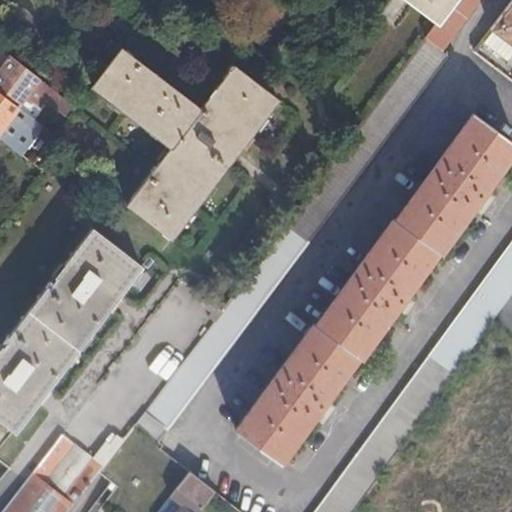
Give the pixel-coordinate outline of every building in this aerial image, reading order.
[(442,51),(479,0),(451,0),(436,21),(338,152),(339,153),(222,310),(214,320),(134,424),(158,442),(449,55),(442,51)] [(234,0),(225,14),(238,22),(252,0),(234,0)] [(407,0),(436,21),(451,0),(407,0)] [(511,0),(473,50),(511,79),(511,0)] [(101,52),(110,59),(120,47),(110,39),(101,52)] [(201,108),(120,48),(92,85),(173,146),(130,205),(174,238),(278,97),(231,62),(226,69),(228,71),(201,108)] [(0,92),(16,106),(23,96),(36,107),(50,88),(8,55),(1,65),(0,63),(0,92)] [(0,138),(21,154),(42,126),(16,106),(0,92),(0,138)] [(482,193),(511,151),(511,142),(472,114),(395,220),(393,219),(315,325),(313,324),(235,430),(279,462),(313,415),(315,416),(323,404),(322,403),(356,356),(359,357),(393,310),(394,311),(403,299),(402,298),(436,251),(438,252),(473,205),(474,206),(483,194),(482,193)] [(0,344),(0,420),(13,430),(137,265),(88,228),(0,344)] [(511,240),(313,511),(350,511),(511,290),(511,240)] [(214,320),(222,310),(203,295),(198,301),(209,310),(206,314),(214,320)] [(66,511),(123,439),(113,432),(106,442),(102,439),(89,456),(71,441),(71,442),(61,433),(0,511),(66,511)] [(196,511),(213,490),(189,471),(170,497),(181,505),(175,511),(196,511)]
